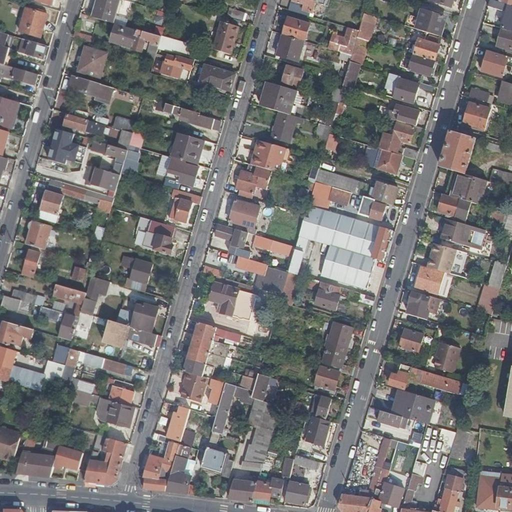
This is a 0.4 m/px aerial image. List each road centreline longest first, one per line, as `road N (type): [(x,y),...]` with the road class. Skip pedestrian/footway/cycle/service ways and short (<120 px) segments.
road 1 (residential): [(325,511),(477,0)]
road 2 (residential): [(125,501),(268,0)]
road 3 (residential): [(0,249),(72,0)]
